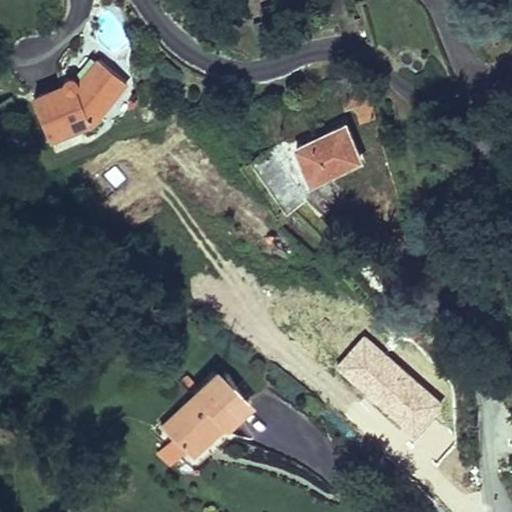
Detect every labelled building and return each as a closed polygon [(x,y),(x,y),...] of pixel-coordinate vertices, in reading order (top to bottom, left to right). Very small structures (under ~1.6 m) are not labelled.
[(289,6),(298,42),(311,39),(301,2),(289,6)] [(33,96),(50,139),(93,122),(127,83),(100,60),(79,84),(79,80),(77,76),(74,74),(69,73),(65,76),(64,79),(64,84),(33,96)] [(374,117),(362,81),(339,88),(346,109),(357,105),(362,121),(374,117)] [(296,144),(310,177),(326,171),(327,173),(360,160),(345,124),(296,144)] [(306,195),(272,145),(253,157),(287,208),(306,195)] [(185,449),(188,452),(213,425),(211,423),(216,419),(222,425),(225,428),(249,404),(214,369),(190,394),(199,403),(195,408),(185,399),(160,425),(172,437),(185,449)] [(190,394),(185,399),(195,408),(199,403),(190,394)] [(213,425),(188,452),(192,456),(222,425),(216,419),(211,423),(213,425)] [(170,464),(185,449),(172,437),(158,452),(170,464)]
